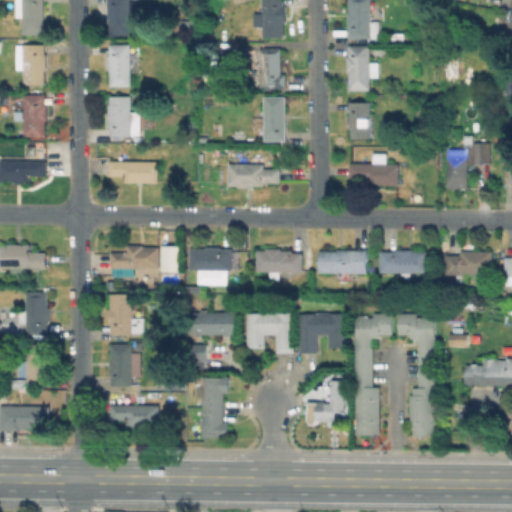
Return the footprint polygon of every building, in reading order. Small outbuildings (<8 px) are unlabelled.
[(45,0),(46,33),(24,33),(24,17),(16,17),(16,0),(45,0)] [(141,0),(141,20),(142,20),(142,34),(112,34),(111,17),(109,17),(109,0),(141,0)] [(285,0),(285,4),(287,4),(287,22),(285,22),(286,36),(264,36),(263,0),(285,0)] [(380,20),(380,42),(370,42),(370,38),(351,38),(351,27),(349,27),(349,11),(350,11),(350,0),(371,0),(372,20),(380,20)] [(208,21),(200,21),(199,11),(208,10),(208,21)] [(196,19),(197,29),(182,29),(182,19),(196,19)] [(413,33),(413,40),(405,40),(405,41),(393,41),(393,33),(413,33)] [(46,43),(46,53),(47,53),(48,68),(46,68),(46,84),(25,84),(25,43),(46,43)] [(131,43),(132,84),(112,85),(111,70),(110,70),(109,55),(111,55),(111,44),(131,43)] [(384,44),(384,54),(374,54),(374,44),(384,44)] [(380,61),(380,76),(372,76),(372,89),(351,89),(350,71),(348,71),(348,55),(350,55),(350,45),(371,45),(371,61),(380,61)] [(287,73),(287,87),(262,88),(262,48),(283,47),(283,73),(287,73)] [(195,79),(195,88),(187,88),(187,79),(195,79)] [(47,94),(47,104),(49,104),(49,119),(47,119),(47,136),(26,136),(26,94),(47,94)] [(141,111),(142,134),(133,134),(133,135),(112,135),(112,126),(110,126),(110,103),(112,103),(111,95),(133,94),(133,112),(141,111)] [(286,96),(287,139),(266,140),(265,125),(258,125),(258,110),(266,110),(265,96),(286,96)] [(372,101),(372,136),(352,137),(352,128),(351,128),(351,101),(372,101)] [(490,141),(490,161),(475,161),(475,164),(469,164),(469,187),(449,187),(449,155),(450,155),(450,148),(464,148),(465,145),(474,145),(474,141),(490,141)] [(42,147),(42,157),(44,157),(44,152),(47,152),(47,159),(49,159),(49,175),(32,175),(32,182),(16,182),(16,181),(0,181),(0,159),(33,159),(33,147),(42,147)] [(388,162),(400,163),(399,184),(367,184),(367,177),(351,177),(352,162),(374,163),(374,152),(388,152),(388,162)] [(160,161),(159,182),(127,181),(126,175),(110,175),(111,160),(160,161)] [(281,167),(281,181),(266,182),(265,184),(252,184),(253,186),(239,186),(239,185),(230,185),(230,163),(265,163),(266,167),(281,167)] [(32,244),(32,251),(47,251),(47,267),(1,267),(1,264),(0,264),(0,246),(1,246),(1,245),(10,245),(10,244),(32,244)] [(161,246),(160,268),(137,267),(137,274),(119,274),(118,267),(112,267),(113,252),(128,252),(128,244),(145,244),(145,246),(161,246)] [(183,246),(183,269),(165,269),(165,246),(183,246)] [(222,246),(222,247),(233,248),(233,269),(191,268),(191,247),(207,247),(207,246),(222,246)] [(283,247),(283,250),(293,250),(293,251),(304,252),(304,271),(281,271),(281,279),(271,279),(271,271),(258,271),(258,249),(268,249),(267,247),(283,247)] [(369,249),(369,272),(321,272),(321,250),(339,250),(339,248),(369,249)] [(428,250),(428,271),(412,271),(412,280),(403,280),(403,272),(382,272),(381,251),(397,250),(397,249),(415,249),(415,250),(428,250)] [(493,250),(493,274),(469,274),(469,281),(458,281),(458,274),(447,274),(447,254),(462,254),(462,250),(493,250)] [(511,256),(502,257),(501,285),(511,284),(511,256)] [(49,291),(49,306),(51,306),(51,321),(49,322),(49,332),(28,332),(28,322),(20,323),(20,309),(28,309),(28,291),(49,291)] [(133,292),(133,317),(145,317),(145,332),(134,332),(134,333),(112,333),(112,323),(110,323),(110,308),(112,308),(112,292),(133,292)] [(187,332),(237,332),(237,311),(187,311),(187,332)] [(280,312),(296,312),(296,352),(278,352),(278,334),(267,334),(267,347),(248,347),(248,312),(265,312),(265,311),(280,311),(280,312)] [(332,312),(348,312),(348,331),(352,331),(353,344),(348,344),(348,346),(330,346),(330,334),(319,334),(319,352),(301,352),(301,313),(317,313),(317,311),(332,311),(332,312)] [(393,312),(394,333),(382,333),(382,338),(375,338),(375,386),(380,386),(381,434),(357,434),(357,336),(358,336),(358,317),(375,317),(375,312),(393,312)] [(436,316),(436,335),(437,335),(438,434),(415,434),(415,427),(412,427),(412,394),(414,394),(415,387),(420,387),(419,337),(412,337),(412,333),(400,333),(400,312),(419,312),(419,316),(436,316)] [(446,344),(446,332),(466,333),(466,345),(446,344)] [(50,343),(50,358),(51,358),(51,383),(29,383),(29,375),(20,375),(20,359),(28,359),(28,343),(50,343)] [(142,352),(142,380),(134,380),(134,384),(113,384),(113,375),(111,375),(111,359),(113,359),(113,343),(133,343),(134,352),(142,352)] [(205,360),(205,343),(185,343),(185,360),(205,360)] [(511,384),(463,384),(463,363),(483,363),(483,358),(511,358),(511,384)] [(231,376),(230,392),(225,392),(224,421),(229,421),(229,437),(204,437),(204,376),(231,376)] [(27,379),(27,387),(9,387),(9,379),(27,379)] [(351,386),(351,420),(309,420),(309,400),(337,401),(337,386),(351,386)] [(50,405),(50,426),(38,426),(38,428),(21,428),(21,429),(1,429),(1,404),(50,405)] [(159,404),(159,425),(129,424),(129,419),(113,419),(113,404),(159,404)]
